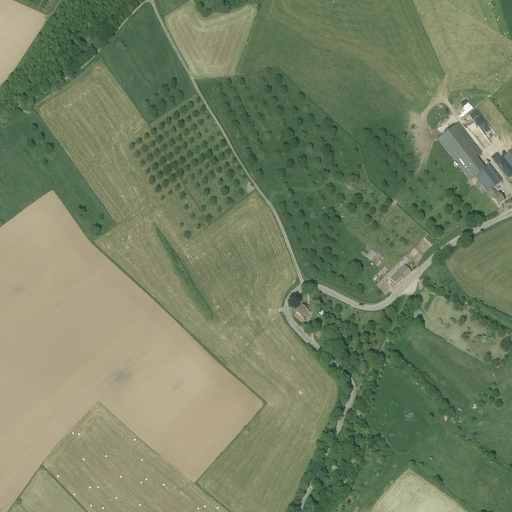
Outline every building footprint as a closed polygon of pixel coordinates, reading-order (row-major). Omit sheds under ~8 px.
[(438,139),(467,176),(482,165),(453,127),(438,139)] [(489,191),(493,197),(497,194),(493,188),(503,181),(490,164),(485,168),(482,165),(467,176),(470,180),(474,177),(476,178),(487,193),(489,191)] [(498,193),(497,194),(493,197),(492,198),(498,206),(504,201),(498,193)] [(378,252),(377,254),(372,250),(366,257),(371,261),(376,265),(378,267),(382,262),(380,260),(383,256),(378,252)] [(392,289),(410,273),(404,266),(390,279),(393,282),(389,286),(392,289)] [(385,267),(378,276),(381,277),(387,268),(385,267)] [(294,317),(301,323),(304,320),(305,321),(311,313),(308,311),(310,308),(303,303),(295,314),(296,314),(294,317)] [(337,346),(347,336),(344,333),(334,343),(337,346)] [(327,344),(332,340),(328,336),(323,340),(327,344)]
